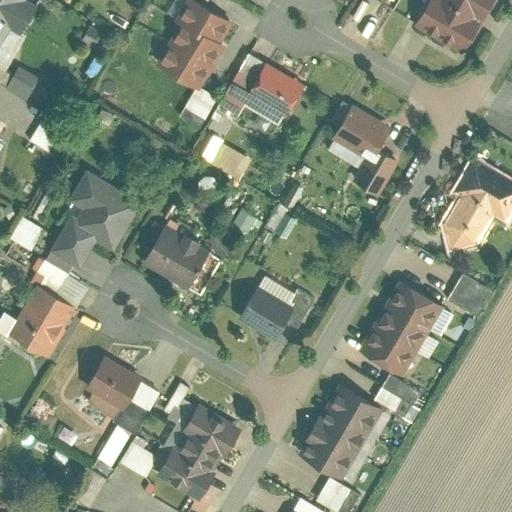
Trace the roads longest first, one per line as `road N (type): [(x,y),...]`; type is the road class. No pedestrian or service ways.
road 1 (residential): [(277,398),(329,325),(449,112)]
road 2 (residential): [(107,297),(277,398)]
road 3 (residential): [(283,21),(449,112)]
road 4 (residential): [(215,511),(277,398)]
road 5 (residential): [(449,112),(511,5)]
